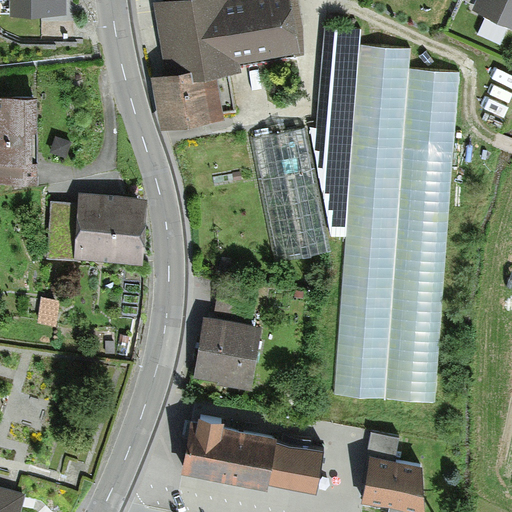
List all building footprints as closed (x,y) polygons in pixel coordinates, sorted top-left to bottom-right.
[(66,14),(65,0),(10,0),(10,14),(66,14)] [(240,71),(238,63),(305,52),(295,0),(291,0),(289,0),(230,0),(227,1),(227,0),(197,0),(190,1),(189,0),(163,0),(164,3),(157,5),(169,77),(153,80),(162,129),(222,119),(221,111),(232,109),(226,74),(240,71)] [(511,0),(476,0),(472,10),(511,27),(511,0)] [(334,395),(435,401),(460,73),(408,69),(410,49),(358,44),(361,29),(324,27),(316,127),(310,127),(248,140),(275,261),(329,248),(326,232),(348,233),(334,395)] [(0,176),(28,176),(28,98),(0,98),(0,176)] [(73,252),(133,255),(136,201),(77,198),(73,252)] [(219,284),(213,320),(252,327),(258,292),(219,284)] [(36,318),(50,320),(52,303),(39,301),(36,318)] [(205,319),(195,379),(252,389),(262,328),(252,327),(213,320),(205,319)] [(269,486),(316,495),(324,453),(278,444),(279,440),(223,429),(224,425),(199,420),(198,424),(193,423),(183,475),(267,492),(269,486)] [(419,460),(369,453),(364,499),(426,510),(419,460)] [(0,511),(17,511),(22,496),(0,489),(0,511)]
